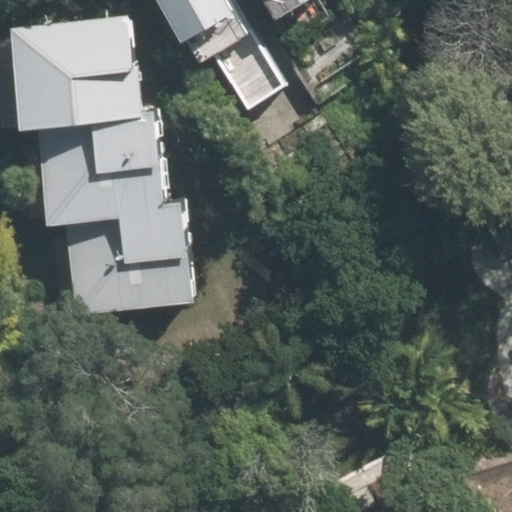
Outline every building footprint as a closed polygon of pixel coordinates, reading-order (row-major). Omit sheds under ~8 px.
[(260,30),(242,1),(246,0),(176,0),(196,30),(198,29),(215,57),(260,30)] [(44,106),(144,97),(140,53),(138,53),(134,4),(16,14),(24,107),(44,106)] [(166,149),(161,99),(161,96),(144,97),(44,106),(44,110),(52,204),(71,202),(172,194),(171,187),(168,148),(166,149)] [(193,243),(188,194),(188,185),(171,187),(172,194),(71,202),(79,299),(199,288),(195,243),(193,243)] [(302,511),(292,494),(259,511),(302,511)]
